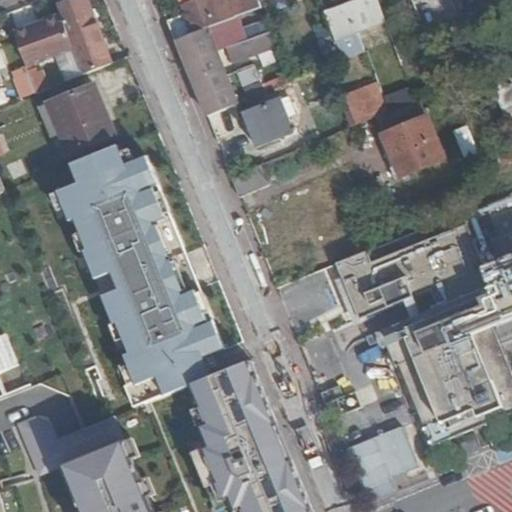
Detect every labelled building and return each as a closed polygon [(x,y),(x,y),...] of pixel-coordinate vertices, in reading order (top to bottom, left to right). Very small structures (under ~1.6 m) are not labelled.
[(85,78),(115,65),(89,0),(78,0),(58,8),(61,16),(76,54),(85,78)] [(181,0),(188,16),(169,23),(177,42),(178,42),(240,19),(265,11),(261,0),(181,0)] [(358,33),(387,22),(379,0),(369,0),(328,16),(337,42),(358,33)] [(29,72),(76,54),(61,16),(15,33),(29,72)] [(248,42),(240,19),(178,42),(188,65),(219,53),(248,42)] [(344,63),(365,54),(358,33),(337,42),(344,63)] [(249,53),(278,42),(275,34),(229,52),(234,66),(251,59),(249,53)] [(0,43),(0,72),(1,72),(4,77),(12,74),(0,43)] [(209,118),(240,105),(219,53),(188,65),(209,118)] [(510,85),(503,68),(490,73),(497,91),(510,85)] [(265,83),(268,94),(291,88),(288,77),(265,83)] [(347,95),(357,121),(387,109),(377,84),(347,95)] [(511,84),(510,85),(497,91),(511,131),(511,84)] [(50,106),(62,137),(70,155),(116,136),(96,87),(50,106)] [(245,115),(259,149),(283,140),(280,134),(294,129),(283,100),(245,115)] [(53,140),(62,137),(50,106),(41,109),(53,140)] [(384,136),(403,180),(446,163),(428,118),(384,136)] [(128,166),(120,147),(73,166),(81,186),(60,194),(72,224),(77,222),(89,252),(86,254),(97,282),(114,275),(121,292),(104,299),(115,327),(118,326),(130,357),(125,359),(136,385),(126,389),(135,412),(194,387),(215,378),(208,360),(228,351),(149,157),(128,166)] [(271,187),(262,166),(233,178),(242,199),(271,187)] [(511,194),(463,215),(468,227),(477,248),(486,270),(508,324),(510,329),(511,328),(511,194)] [(468,227),(463,215),(433,227),(370,253),(374,264),(468,227)] [(374,264),(370,253),(340,265),(345,278),(358,312),(361,320),(366,318),(407,302),(423,295),(455,282),(478,273),(486,270),(477,248),(468,227),(374,264)] [(485,333),(508,324),(486,270),(478,273),(455,282),(423,295),(430,313),(367,338),(382,375),(441,351),(484,334),(485,333)] [(356,313),(358,312),(345,278),(338,281),(356,313)] [(489,346),(511,337),(511,334),(510,329),(508,324),(485,333),(484,334),(441,351),(382,375),(403,428),(462,403),(505,386),(489,346)] [(241,511),(245,511),(315,511),(254,362),(215,378),(194,387),(210,425),(203,428),(211,448),(195,455),(210,490),(216,487),(223,504),(232,500),(237,511),(241,511)] [(511,401),(505,386),(462,403),(403,428),(421,472),(445,463),(441,454),(465,444),(469,453),(511,436),(511,401)] [(127,441),(118,419),(60,442),(53,426),(37,419),(20,426),(42,477),(65,467),(127,441)] [(156,511),(127,441),(65,467),(83,511),(156,511)] [(441,454),(445,463),(469,453),(465,444),(441,454)] [(511,511),(511,496),(485,508),(487,511),(511,511)]
